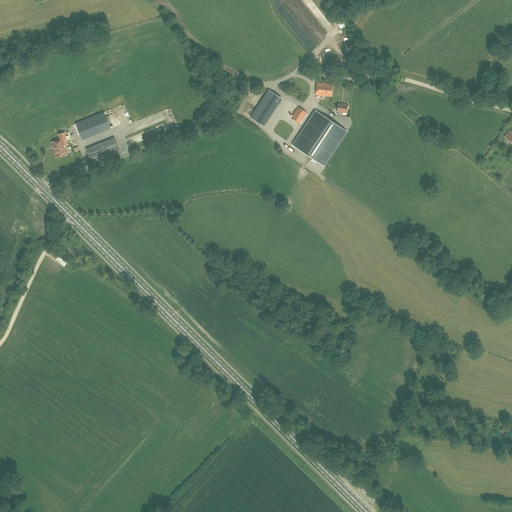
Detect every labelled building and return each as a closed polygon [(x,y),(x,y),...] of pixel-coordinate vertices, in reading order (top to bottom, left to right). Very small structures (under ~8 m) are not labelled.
[(287,12),(283,4),(277,8),(281,15),(287,12)] [(317,83),(316,95),(332,96),(333,84),(317,83)] [(269,90),(264,97),(277,105),(282,99),(269,90)] [(287,110),(285,113),(291,116),(297,104),(289,100),(284,109),(287,110)] [(278,107),(273,104),(269,112),(275,115),(278,107)] [(337,111),(347,112),(348,105),(338,104),(337,111)] [(306,113),(298,107),(291,118),(299,123),(306,113)] [(316,111),(301,133),(314,142),(329,119),(316,111)] [(82,140),(111,129),(104,112),(76,124),(82,140)] [(335,124),(329,119),(321,131),(327,136),(335,124)] [(348,132),(335,124),(327,136),(321,131),(309,150),(295,141),(292,146),(325,167),(348,132)] [(65,133),(58,134),(62,146),(68,144),(65,133)] [(314,142),(300,133),(295,141),(309,150),(314,142)] [(115,138),(86,149),(92,165),(121,153),(115,138)] [(60,140),(51,142),(55,158),(67,155),(65,145),(62,146),(60,140)]
